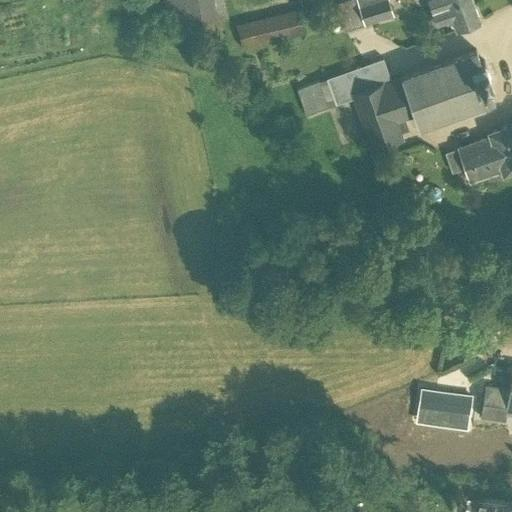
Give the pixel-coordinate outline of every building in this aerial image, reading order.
[(163,0),(174,46),(221,35),(213,0),(163,0)] [(356,0),(364,25),(393,16),(388,0),(356,0)] [(427,0),(431,11),(463,0),(427,0)] [(471,0),(463,0),(431,11),(435,24),(452,18),(456,30),(480,22),(471,0)] [(241,48),(305,33),(300,8),(235,23),(241,48)] [(479,63),(475,50),(402,76),(403,78),(391,82),(383,59),(327,78),(336,104),(355,97),(373,149),(401,139),(398,131),(406,128),(403,117),(415,113),(419,124),(492,98),(487,86),(492,84),(485,64),(484,61),(479,63)] [(306,114),(327,107),(318,80),(296,88),(306,114)] [(502,175),(511,171),(511,123),(487,132),(489,136),(458,147),(470,181),(501,170),(502,175)] [(511,369),(511,370),(508,389),(484,386),(480,417),(504,421),(506,412),(511,412),(511,369)] [(421,398),(419,416),(448,420),(446,433),(466,436),(471,406),(421,398)] [(511,511),(511,503),(469,498),(467,511),(511,511)]
